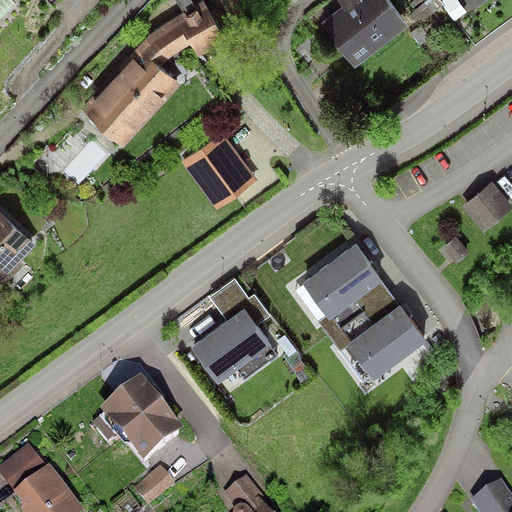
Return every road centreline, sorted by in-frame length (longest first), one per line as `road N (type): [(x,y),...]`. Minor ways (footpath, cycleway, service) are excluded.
road 1 (tertiary): [(340,172),(0,417)]
road 2 (residential): [(474,398),(458,321),(340,172)]
road 3 (tertiary): [(511,65),(340,172)]
road 4 (residential): [(0,127),(130,0)]
road 5 (residential): [(427,511),(474,398)]
